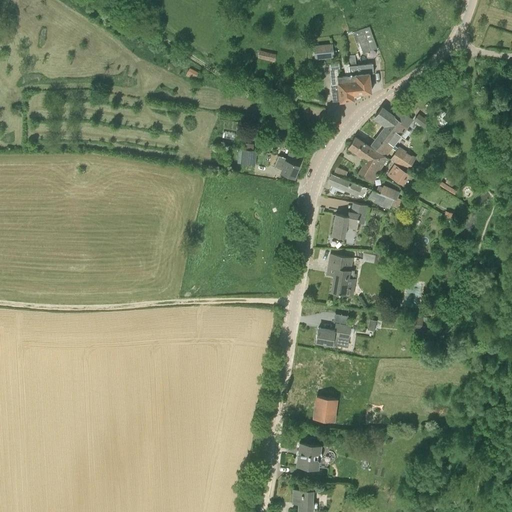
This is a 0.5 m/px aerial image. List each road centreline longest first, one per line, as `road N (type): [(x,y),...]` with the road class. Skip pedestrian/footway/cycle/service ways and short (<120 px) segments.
road 1 (tertiary): [(256,511),(318,174),(364,109),(443,53),(471,0)]
road 2 (track): [(294,301),(0,303)]
road 3 (track): [(357,116),(221,77),(104,0)]
